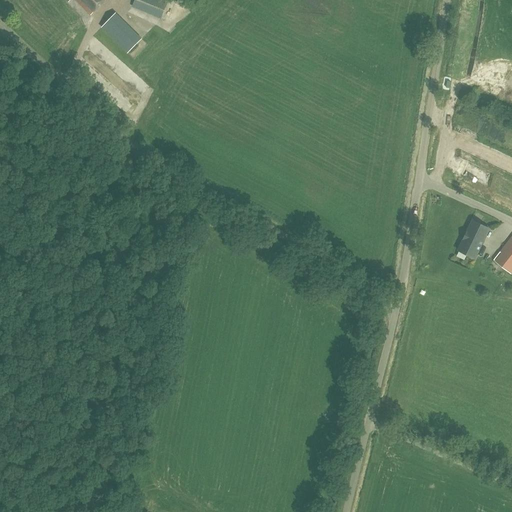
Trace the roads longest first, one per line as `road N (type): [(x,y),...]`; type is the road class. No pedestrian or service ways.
road 1 (unclassified): [(396,308),(147,153),(0,24)]
road 2 (unclassified): [(396,308),(448,0)]
road 3 (unclassified): [(347,511),(396,308)]
